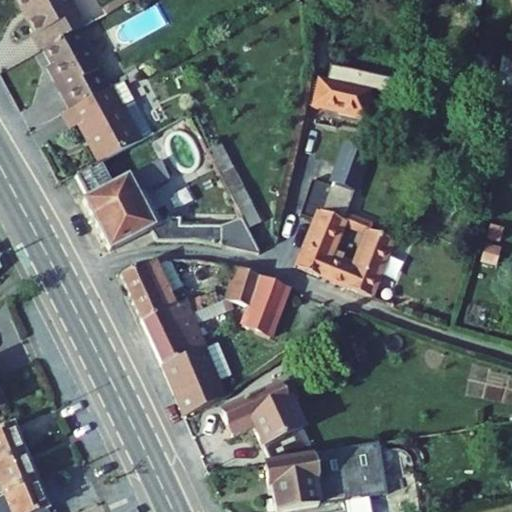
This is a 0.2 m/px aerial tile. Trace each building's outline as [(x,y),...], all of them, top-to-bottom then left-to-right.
[(15,0),(36,36),(33,38),(40,52),(44,51),(79,31),(85,28),(69,0),(15,0)] [(116,0),(102,9),(105,16),(132,0),(116,0)] [(298,0),(301,13),(312,11),(309,0),(298,0)] [(65,90),(61,93),(71,111),(111,89),(79,31),(44,51),(52,67),(65,90)] [(52,67),(48,69),(61,93),(65,90),(52,67)] [(311,108),(321,110),(328,82),(318,79),(311,108)] [(70,131),(80,126),(101,164),(153,137),(124,82),(111,89),(71,111),(62,116),(70,131)] [(321,110),(365,120),(371,91),(328,82),(321,110)] [(220,175),(232,169),(220,144),(208,151),(220,175)] [(84,203),(110,253),(151,232),(158,243),(195,243),(214,247),(219,227),(180,227),(181,219),(171,219),(153,228),(137,196),(169,179),(160,162),(111,187),(100,165),(76,177),(88,201),(84,203)] [(220,175),(248,230),(260,224),(232,169),(220,175)] [(302,216),(317,222),(320,213),(330,190),(315,184),(302,216)] [(343,222),(320,213),(317,222),(298,269),(320,278),(322,272),(327,274),(330,261),(334,251),(343,222)] [(374,224),(347,213),(343,222),(334,251),(344,255),(340,265),(330,261),(327,274),(325,280),(369,297),(391,242),(370,233),(374,224)] [(214,247),(259,256),(260,254),(249,233),(219,227),(214,247)] [(491,227),(488,241),(498,244),(502,230),(491,227)] [(486,246),(482,263),(492,265),(497,249),(486,246)] [(156,264),(170,295),(180,290),(167,261),(156,264)] [(120,277),(141,324),(176,307),(170,295),(156,264),(142,268),(120,277)] [(250,308),(243,328),(248,330),(273,321),(280,315),(289,290),(237,270),(228,300),(250,308)] [(192,328),(232,312),(228,300),(191,316),(188,318),(192,328)] [(141,324),(161,367),(165,365),(199,349),(201,349),(192,328),(188,318),(191,316),(184,303),(176,307),(141,324)] [(248,330),(270,340),(280,315),(273,321),(248,330)] [(304,340),(312,351),(334,335),(327,324),(304,340)] [(175,400),(184,419),(223,399),(201,349),(199,349),(165,365),(179,398),(175,400)] [(288,376),(271,383),(275,391),(291,383),(288,376)] [(254,430),(269,465),(315,457),(290,404),(299,400),(291,383),(275,391),(221,414),(229,432),(250,422),(254,430)] [(13,427),(0,431),(0,464),(24,454),(13,427)] [(290,511),(386,497),(378,445),(315,457),(269,465),(265,466),(268,489),(272,488),(275,511),(290,511)] [(0,497),(36,482),(24,454),(0,464),(0,497)] [(0,511),(48,511),(36,482),(0,497),(0,511)]
